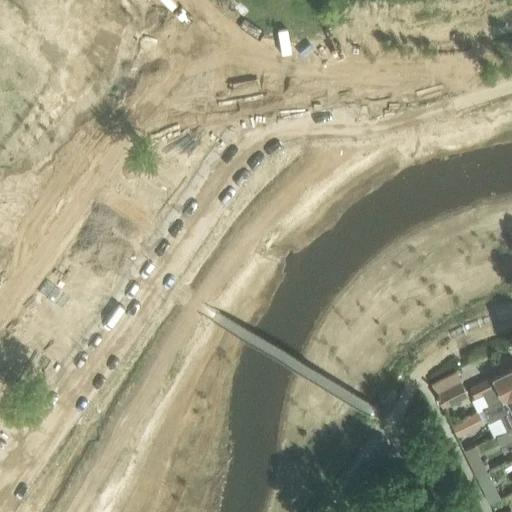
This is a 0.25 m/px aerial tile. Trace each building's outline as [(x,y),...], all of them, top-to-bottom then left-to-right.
[(489,405),(511,393),(511,366),(470,387),(475,398),(484,394),(488,404),(489,405)] [(468,393),(456,369),(431,381),(443,406),(468,393)] [(511,393),(484,407),(489,419),(500,414),(506,427),(507,429),(507,428),(511,426),(511,393)] [(459,437),(485,424),(479,411),(452,424),(458,437),(459,437)] [(507,429),(496,434),(502,446),(511,440),(511,426),(507,428),(507,429)] [(487,471),(482,459),(472,464),(478,476),(487,471)] [(482,487),(493,482),(487,471),(478,476),(477,476),(482,487)]
